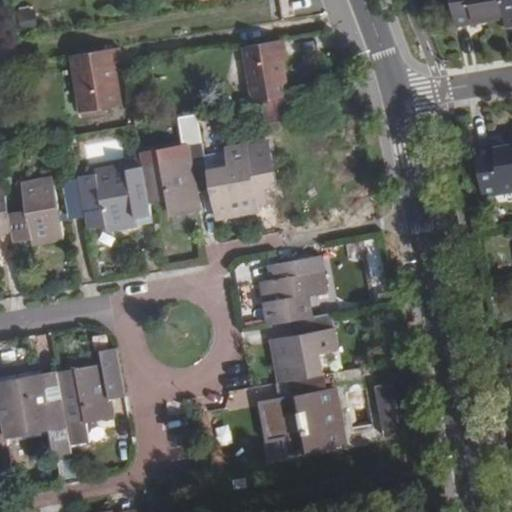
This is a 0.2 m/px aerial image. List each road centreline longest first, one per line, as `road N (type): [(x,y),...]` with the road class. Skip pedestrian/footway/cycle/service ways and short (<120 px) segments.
road 1 (residential): [(476,511),(398,102)]
road 2 (track): [(0,52),(334,0)]
road 3 (residential): [(0,507),(133,479),(154,456),(144,389)]
road 4 (residential): [(144,389),(238,371),(222,281)]
road 5 (residential): [(0,322),(126,298)]
